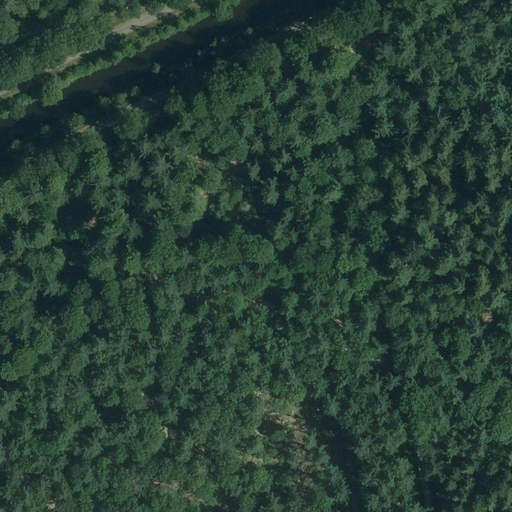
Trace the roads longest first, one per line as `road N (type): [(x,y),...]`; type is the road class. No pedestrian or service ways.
road 1 (unclassified): [(0,175),(359,0)]
road 2 (track): [(380,283),(356,170),(351,3)]
road 3 (track): [(145,282),(225,253),(263,252),(380,283)]
road 4 (track): [(424,511),(418,447),(380,283)]
road 5 (tertiary): [(0,90),(185,0)]
road 6 (track): [(0,387),(145,282)]
